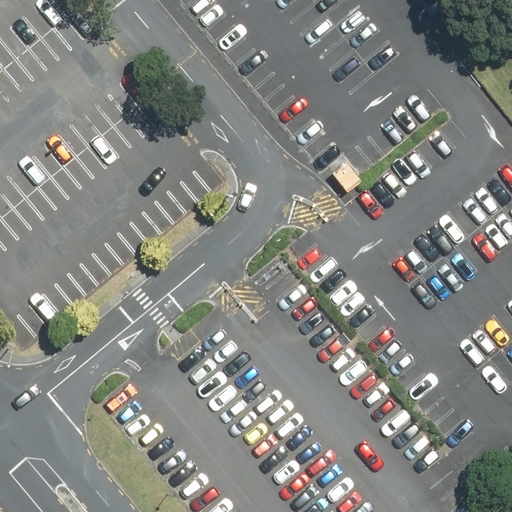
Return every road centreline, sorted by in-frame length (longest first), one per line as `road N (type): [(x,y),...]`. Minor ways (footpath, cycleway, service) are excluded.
road 1 (unclassified): [(127,0),(255,158),(263,199),(228,245),(24,414)]
road 2 (unclassified): [(24,414),(113,511)]
